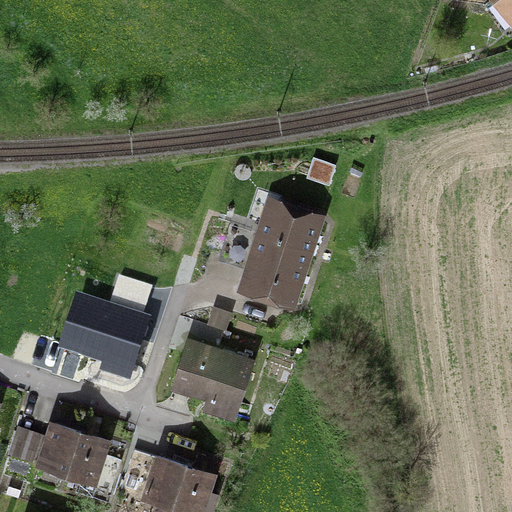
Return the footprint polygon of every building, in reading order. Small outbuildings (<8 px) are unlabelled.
[(511,0),(494,0),(511,23),(511,0)] [(271,203),(245,284),(294,300),(301,281),(297,280),(312,234),(316,235),(321,220),(271,203)] [(225,329),(230,314),(213,309),(208,324),(225,329)] [(122,379),(126,368),(128,369),(142,324),(108,313),(105,321),(78,312),(65,349),(104,361),(101,372),(122,379)] [(174,384),(237,404),(251,359),(216,348),(214,356),(186,347),(174,384)] [(99,459),(105,438),(54,422),(40,462),(82,476),(89,456),(99,459)] [(44,433),(19,424),(9,451),(34,459),(44,433)] [(121,488),(194,511),(208,511),(216,494),(205,490),(215,460),(197,455),(193,467),(134,448),(121,488)]
